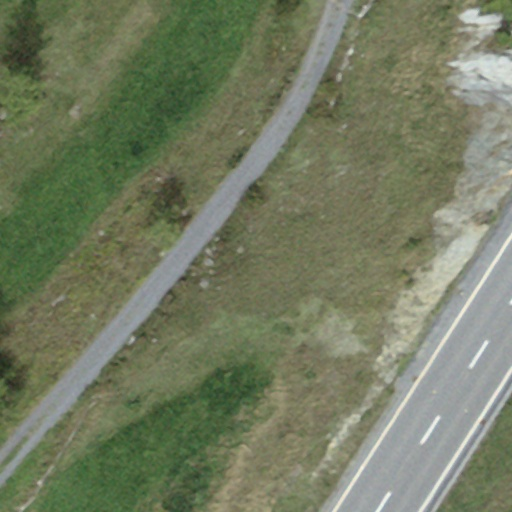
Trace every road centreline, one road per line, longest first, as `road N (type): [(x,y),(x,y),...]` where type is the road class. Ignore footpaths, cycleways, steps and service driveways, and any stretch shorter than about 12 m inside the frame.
road 1 (track): [(0,463),(252,158),(327,32),(336,0)]
road 2 (primary): [(511,306),(379,511)]
